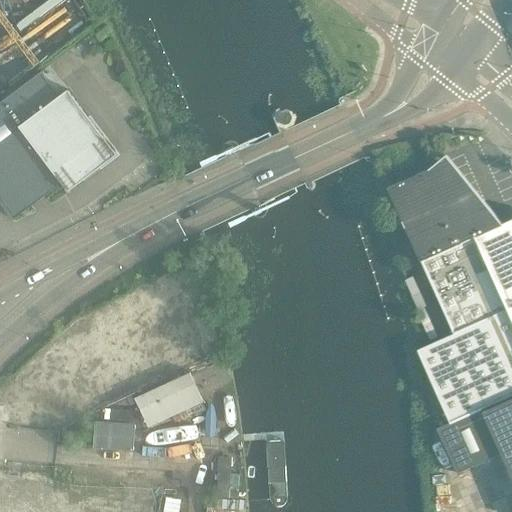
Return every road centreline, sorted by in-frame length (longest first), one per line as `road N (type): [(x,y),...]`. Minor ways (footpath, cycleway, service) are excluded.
road 1 (tertiary): [(93,256),(174,210),(391,113)]
road 2 (tertiary): [(0,345),(93,256)]
